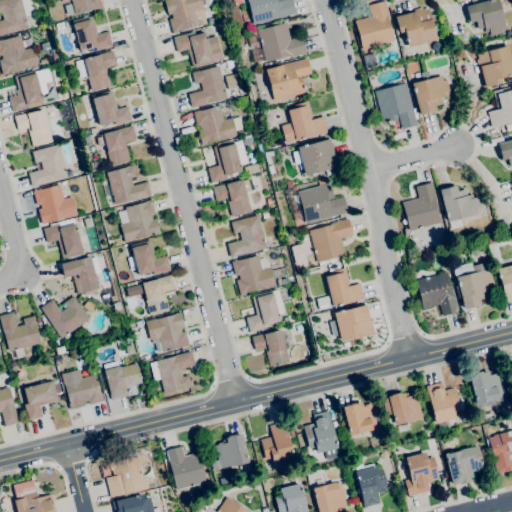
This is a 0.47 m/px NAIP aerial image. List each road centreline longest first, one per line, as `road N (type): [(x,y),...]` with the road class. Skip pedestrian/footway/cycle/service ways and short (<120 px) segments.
road 1 (tertiary): [(0,461),(511,331)]
road 2 (residential): [(235,402),(129,0)]
road 3 (residential): [(324,0),(410,357)]
